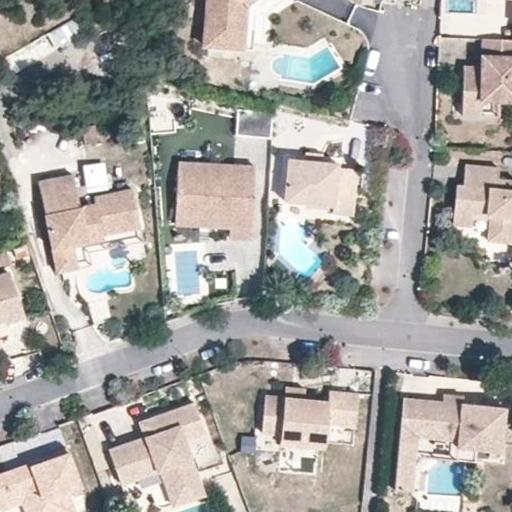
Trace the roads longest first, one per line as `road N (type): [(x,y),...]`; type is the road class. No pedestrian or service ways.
road 1 (residential): [(401,339),(252,325),(0,407)]
road 2 (residential): [(408,48),(421,129),(401,339)]
